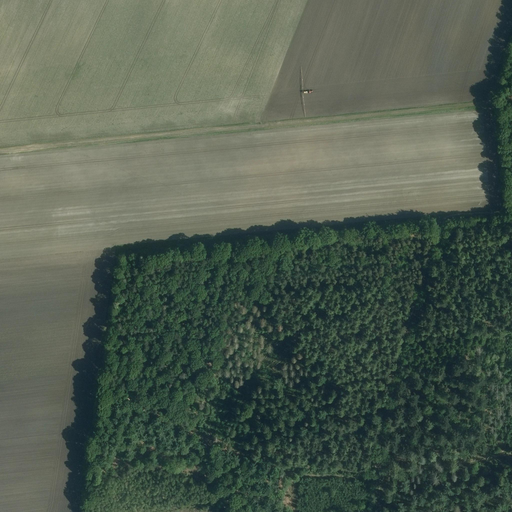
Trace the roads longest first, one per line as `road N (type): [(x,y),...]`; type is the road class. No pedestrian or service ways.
road 1 (track): [(511,98),(0,147)]
road 2 (track): [(80,511),(121,250),(244,238)]
road 3 (track): [(380,511),(386,408),(440,218)]
road 4 (track): [(244,238),(508,211)]
road 5 (track): [(508,211),(494,94),(511,41)]
road 6 (track): [(381,474),(511,452)]
